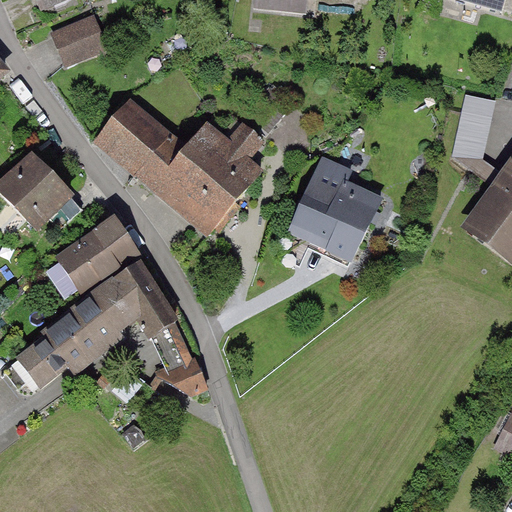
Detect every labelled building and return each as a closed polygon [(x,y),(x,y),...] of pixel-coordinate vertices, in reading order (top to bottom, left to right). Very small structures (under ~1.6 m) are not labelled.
[(64,0),(39,0),(43,9),(64,0)] [(259,0),(259,6),(306,13),(307,0),(259,0)] [(511,0),(456,0),(511,14),(511,0)] [(55,38),(66,65),(94,54),(83,27),(55,38)] [(0,105),(23,82),(0,58),(0,105)] [(291,108),(270,90),(246,120),(267,138),(291,108)] [(169,140),(130,106),(99,142),(139,176),(169,140)] [(492,119),(467,113),(456,158),(495,190),(504,178),(482,161),(492,119)] [(229,148),(207,129),(186,154),(169,140),(139,176),(211,237),(262,176),(246,162),(262,144),(245,130),(229,148)] [(84,211),(34,159),(0,191),(0,192),(36,231),(48,219),(61,233),(84,211)] [(351,175),(324,163),(292,231),(354,260),(381,202),(346,186),(351,175)] [(511,257),(511,174),(473,229),(511,257)] [(115,222),(59,260),(83,297),(140,259),(115,222)] [(22,362),(42,388),(68,366),(70,369),(123,328),(126,331),(139,321),(153,341),(177,325),(140,265),(91,299),(93,303),(47,339),(49,342),(22,362)] [(207,391),(197,364),(160,378),(192,396),(207,391)] [(511,421),(500,445),(511,451),(511,421)]
